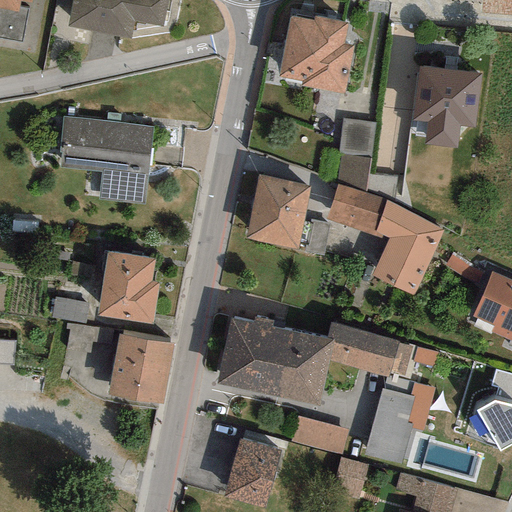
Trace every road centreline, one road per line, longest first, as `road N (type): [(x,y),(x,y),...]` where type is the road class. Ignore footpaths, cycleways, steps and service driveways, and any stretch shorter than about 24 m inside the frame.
road 1 (residential): [(244,39),(154,511)]
road 2 (residential): [(244,39),(0,87)]
road 3 (residential): [(402,0),(398,16),(511,25)]
